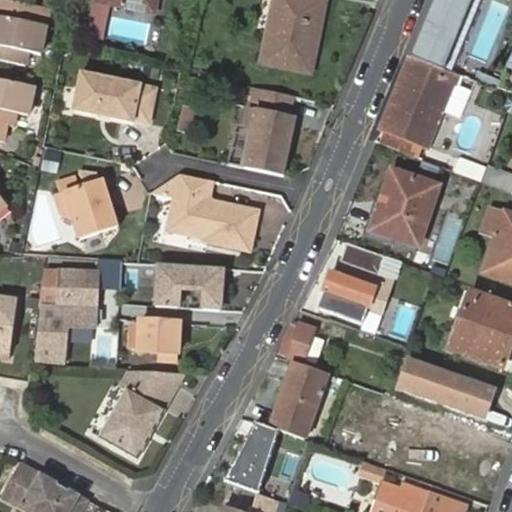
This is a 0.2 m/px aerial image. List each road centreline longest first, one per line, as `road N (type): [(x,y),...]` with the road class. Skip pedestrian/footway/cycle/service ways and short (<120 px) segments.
road 1 (residential): [(407,0),(281,294),(162,511)]
road 2 (residential): [(156,511),(25,437),(0,434)]
